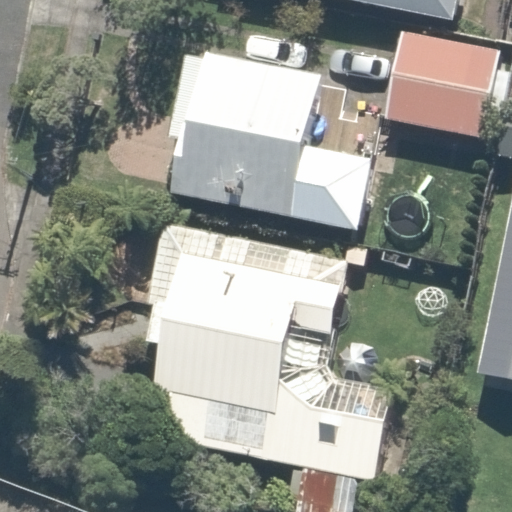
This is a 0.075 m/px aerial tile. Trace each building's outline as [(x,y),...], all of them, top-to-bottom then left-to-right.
[(284,0),(485,36),(491,0),(284,0)] [(511,92),(511,57),(415,38),(398,125),(501,146),(511,92)] [(351,86),(200,63),(189,62),(176,150),(202,154),(193,214),(391,244),(403,169),(340,159),(351,86)] [(511,156),(511,161),(511,313),(496,389),(511,392),(511,156)] [(363,267),(180,234),(164,325),(193,330),(170,453),(309,478),(302,511),(373,511),(378,490),(396,493),(413,401),(341,387),(363,267)]
